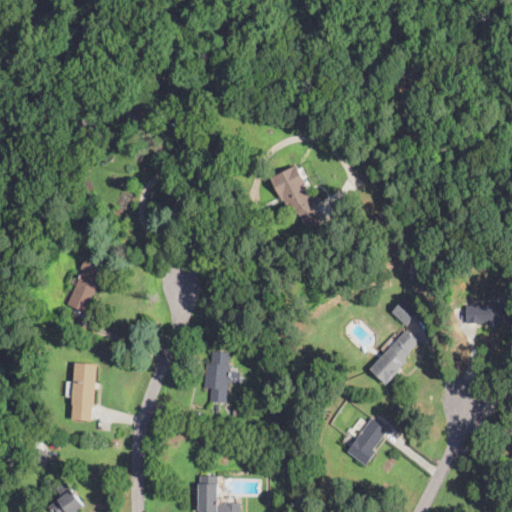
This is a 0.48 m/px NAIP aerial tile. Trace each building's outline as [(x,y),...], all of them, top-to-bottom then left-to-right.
[(173,83),(158,81),(159,79),(150,78),(152,61),(161,62),(161,65),(176,67),(173,83)] [(403,89),(401,89),(401,80),(411,79),(411,88),(403,89)] [(94,130),(88,134),(78,119),(84,114),(109,97),(119,112),(94,130)] [(131,119),(130,119),(130,98),(164,98),(164,107),(159,107),(159,114),(155,114),(155,119),(131,119)] [(309,191),(311,195),(318,192),(323,201),(316,205),(325,224),(309,232),(300,214),(296,216),(292,208),(291,209),(286,200),(283,201),(273,180),(272,178),(298,165),(307,184),(306,184),(309,191)] [(45,221),(43,225),(32,220),(34,213),(46,218),(45,221)] [(108,277),(107,280),(103,278),(94,297),(96,298),(89,313),(69,303),(84,270),(81,269),(88,255),(113,267),(108,277)] [(407,325),(393,312),(406,299),(420,312),(407,325)] [(511,327),(495,327),(495,322),(468,323),(467,305),(511,304),(511,327)] [(396,373),(387,383),(372,369),(400,338),(408,330),(420,341),(411,351),(412,352),(405,359),(407,361),(396,373)] [(231,363),(231,365),(234,365),(233,371),(243,372),(242,383),(231,381),(228,403),(212,401),(213,388),(205,387),(208,363),(213,364),(214,351),(232,353),(231,363)] [(96,404),(96,406),(94,406),(93,420),(74,419),(75,404),(74,404),(74,397),(77,363),(99,364),(96,404)] [(238,417),(227,415),(228,408),(239,409),(238,417)] [(369,463),(367,466),(348,451),(365,427),(372,418),(388,430),(373,450),(377,452),(369,463)] [(45,444),(44,449),(49,449),(47,469),(33,467),(35,447),(36,447),(37,443),(45,444)] [(286,471),(283,471),(283,464),(294,463),(294,470),(286,471)] [(220,476),(219,496),(219,504),(226,504),(226,503),(243,504),(243,507),(242,511),(201,511),(200,511),(200,484),(201,484),(202,476),(220,476)] [(70,486),(85,506),(77,511),(57,511),(56,511),(54,511),(50,507),(60,499),(60,500),(64,497),(58,489),(67,482),(70,486)]
